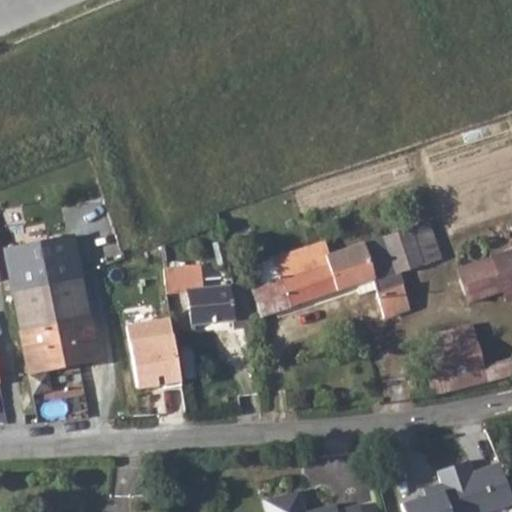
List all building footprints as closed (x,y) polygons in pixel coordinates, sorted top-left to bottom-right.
[(428,223),(412,228),(425,265),(441,260),(428,223)] [(278,280),(269,283),(251,289),(260,317),(358,286),(372,281),(375,290),(384,319),(409,311),(398,274),(425,265),(412,228),(327,255),(329,263),(278,280)] [(82,279),(108,274),(101,232),(75,237),(82,279)] [(75,237),(6,250),(21,333),(90,320),(82,279),(75,237)] [(323,244),(272,260),(278,280),(329,263),(327,255),(323,244)] [(511,251),(490,259),(501,292),(504,302),(511,299),(511,251)] [(501,292),(490,259),(457,270),(468,302),(501,292)] [(272,260),(263,263),(269,283),(278,280),(272,260)] [(166,274),(169,295),(187,293),(189,315),(191,326),(234,321),(235,330),(252,328),(246,284),(217,288),(202,290),(201,276),(200,267),(165,271),(166,274)] [(169,295),(166,274),(149,275),(149,289),(153,290),(154,297),(169,295)] [(216,275),(201,276),(202,290),(217,288),(216,275)] [(372,281),(358,286),(361,295),(375,290),(372,281)] [(171,318),(132,326),(144,391),(182,385),(171,318)] [(90,320),(21,333),(28,374),(97,361),(90,320)] [(427,337),(439,381),(482,371),(470,325),(427,337)] [(439,381),(430,384),(432,394),(433,395),(511,374),(511,368),(511,363),(482,371),(439,381)] [(466,460),(434,470),(437,482),(447,511),(481,511),(511,502),(496,462),(469,471),(466,460)] [(169,463),(160,463),(161,481),(170,481),(169,463)] [(397,503),(400,511),(447,511),(437,482),(420,488),(422,495),(397,503)] [(357,511),(355,505),(334,510),(333,504),(303,511),(302,511),(297,491),(261,500),(264,511),(357,511)]
